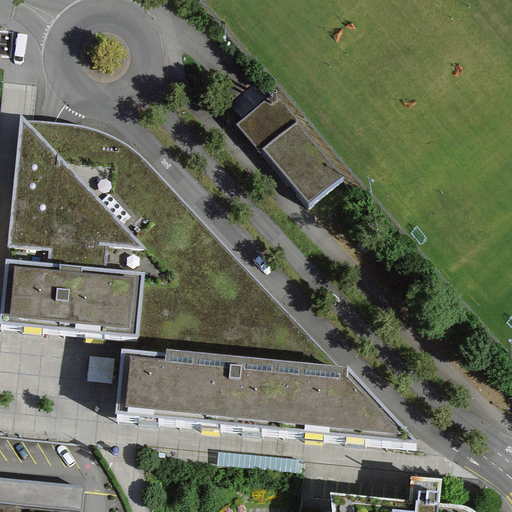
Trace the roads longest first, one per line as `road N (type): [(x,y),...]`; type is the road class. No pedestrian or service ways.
road 1 (residential): [(116,102),(398,400),(481,467)]
road 2 (residential): [(503,448),(391,360),(142,86)]
road 3 (residential): [(312,454),(481,467)]
